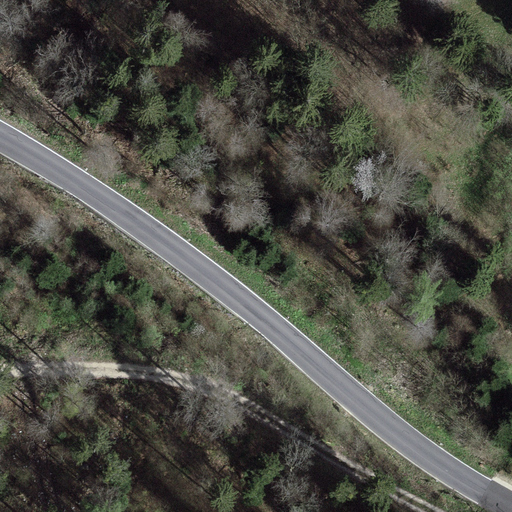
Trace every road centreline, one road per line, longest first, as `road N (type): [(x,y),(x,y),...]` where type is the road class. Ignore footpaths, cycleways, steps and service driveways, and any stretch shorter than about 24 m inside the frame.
road 1 (tertiary): [(0,135),(207,272),(409,441),(511,506)]
road 2 (track): [(429,511),(233,402),(88,372),(0,374)]
